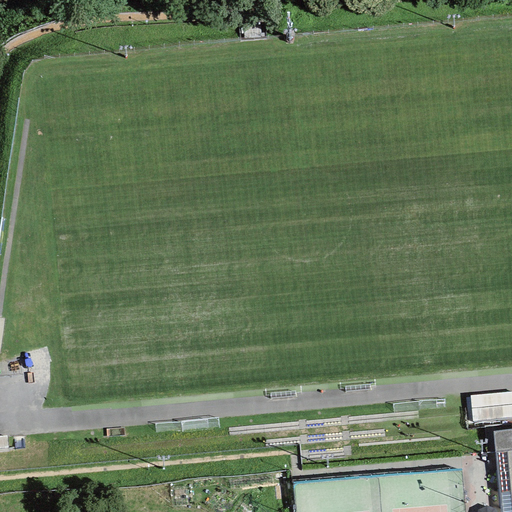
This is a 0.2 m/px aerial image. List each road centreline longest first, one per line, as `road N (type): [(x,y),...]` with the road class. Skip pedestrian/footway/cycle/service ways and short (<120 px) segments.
road 1 (track): [(0,57),(61,25),(265,0)]
road 2 (track): [(308,0),(419,15),(432,0)]
